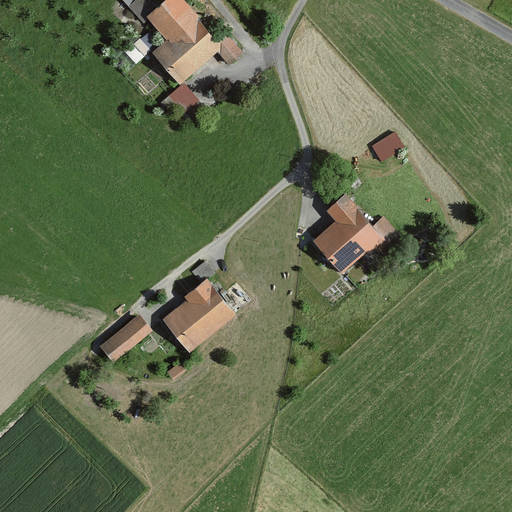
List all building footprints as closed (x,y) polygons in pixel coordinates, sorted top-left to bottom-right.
[(170,44),(200,22),(183,0),(170,0),(149,15),(170,44)] [(215,43),(200,22),(170,44),(160,52),(181,81),(222,51),(231,63),(246,52),(231,31),(215,43)] [(126,50),(136,60),(158,40),(148,29),(126,50)] [(205,106),(186,85),(171,100),(191,120),(205,106)] [(396,128),(372,143),(383,160),(407,145),(396,128)] [(374,225),(349,195),(330,211),(340,222),(317,241),(344,274),(375,248),(378,252),(400,234),(385,215),(374,225)] [(202,278),(214,271),(206,259),(195,267),(202,278)] [(238,317),(211,279),(185,297),(188,302),(165,318),(189,352),(238,317)] [(153,331),(140,315),(102,345),(114,361),(153,331)] [(174,377),(186,367),(180,360),(168,369),(174,377)]
